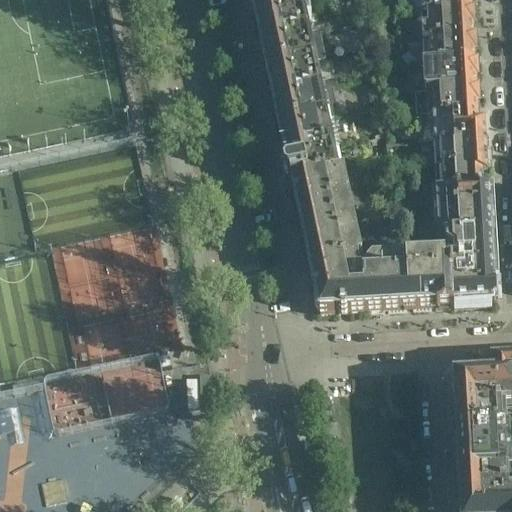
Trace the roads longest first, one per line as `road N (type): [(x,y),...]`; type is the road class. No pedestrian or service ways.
road 1 (tertiary): [(264,358),(188,0)]
road 2 (residential): [(264,358),(429,346)]
road 3 (residential): [(438,511),(429,346)]
road 4 (residential): [(511,162),(501,0)]
road 5 (tertiary): [(296,511),(264,358)]
